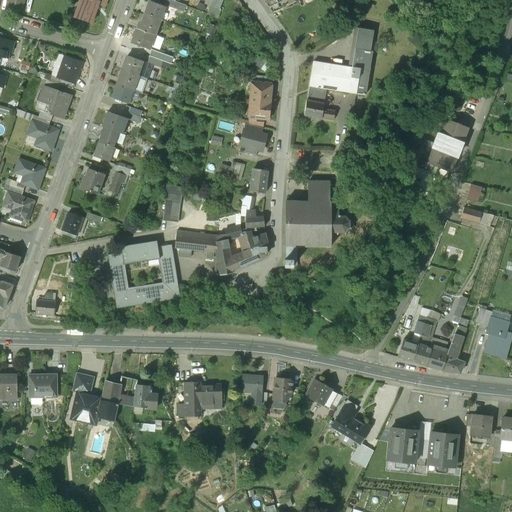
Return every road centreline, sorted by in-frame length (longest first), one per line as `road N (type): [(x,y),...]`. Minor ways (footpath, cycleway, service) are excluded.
road 1 (residential): [(367,367),(418,269),(511,21)]
road 2 (secondary): [(367,367),(222,343),(15,337)]
road 3 (residential): [(251,0),(290,60),(269,265)]
road 4 (residential): [(37,245),(106,52)]
road 5 (secondary): [(511,389),(367,367)]
